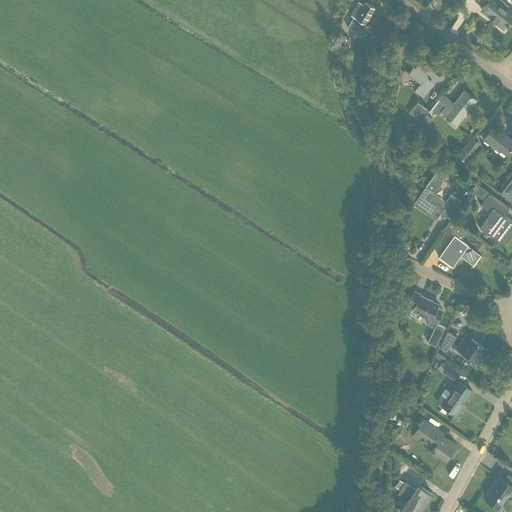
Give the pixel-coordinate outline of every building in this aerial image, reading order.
[(504,28),(511,17),(511,11),(507,8),(508,6),(500,0),(480,0),(486,4),(481,9),(504,28)] [(363,4),(359,1),(351,15),(353,16),(347,27),(356,33),(362,22),(364,23),(374,7),(365,1),(363,4)] [(340,34),(338,45),(344,46),(346,36),(340,34)] [(439,76),(420,61),(415,68),(413,66),(408,73),(420,83),(415,91),(422,97),(439,76)] [(476,100),(464,90),(445,115),(457,124),(476,100)] [(447,104),(441,99),(432,110),(438,115),(447,104)] [(418,120),(427,109),(417,102),(409,112),(418,120)] [(493,127),(483,139),(500,152),(500,150),(506,154),(511,146),(511,140),(505,135),(505,136),(493,127)] [(457,157),(464,162),(470,154),(471,154),(480,143),(473,137),(457,157)] [(448,173),(439,166),(413,203),(435,220),(441,213),(450,219),(462,202),(451,194),(446,201),(434,193),(448,173)] [(511,188),(507,184),(501,192),(511,200),(511,188)] [(511,221),(504,215),(509,208),(488,193),(489,193),(484,189),(480,194),(485,198),(480,205),(490,213),(479,228),(503,246),(511,233),(511,221)] [(450,220),(443,230),(449,234),(450,232),(454,235),(439,257),(452,266),(460,255),(473,265),(480,255),(467,245),(468,244),(461,240),(467,232),(450,220)] [(414,290),(407,305),(413,307),(411,311),(430,320),(427,325),(433,328),(427,342),(436,346),(443,332),(445,327),(436,323),(443,310),(437,307),(438,304),(420,295),(421,294),(414,290)] [(456,336),(448,329),(440,346),(446,350),(456,336)] [(478,364),(488,350),(466,335),(457,349),(478,364)] [(453,379),(458,372),(447,365),(442,372),(453,379)] [(460,407),(471,390),(458,381),(446,399),(440,395),(436,401),(442,405),(441,405),(456,415),(461,408),(460,407)] [(445,459),(455,445),(442,436),(444,434),(423,419),(413,435),(418,438),(421,434),(434,443),(430,449),(433,451),(432,452),(438,456),(439,455),(445,459)] [(485,497),(499,507),(511,490),(511,477),(507,474),(504,480),(500,477),(493,488),(491,487),(485,497)] [(398,511),(419,511),(432,494),(422,487),(419,492),(405,482),(404,483),(399,479),(394,486),(400,490),(398,493),(407,499),(398,511)]
